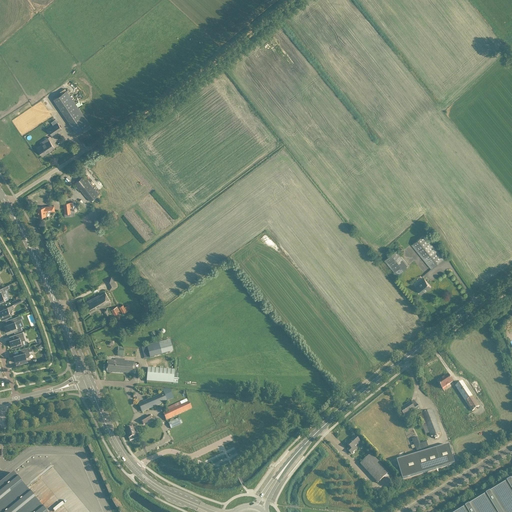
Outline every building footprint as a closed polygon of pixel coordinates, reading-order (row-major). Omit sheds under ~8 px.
[(76,133),(89,124),(67,90),(54,99),(76,133)] [(62,129),(57,122),(48,129),(52,135),(62,129)] [(54,147),(49,140),(37,148),(42,156),(48,152),(48,151),(54,147)] [(90,201),(99,194),(84,176),(74,183),(79,190),(80,189),(90,201)] [(72,202),(63,203),(64,213),(73,212),(72,202)] [(54,205),(42,207),(37,207),(38,216),(46,215),(46,211),(54,210),(54,205)] [(412,244),(428,264),(431,268),(444,258),(424,234),(412,244)] [(384,260),(397,275),(409,265),(396,249),(384,260)] [(104,280),(105,282),(107,282),(109,287),(109,288),(110,290),(117,286),(112,276),(104,280)] [(416,287),(421,294),(424,291),(425,291),(431,287),(425,279),(419,284),(416,287)] [(0,302),(5,300),(3,296),(5,295),(4,293),(6,292),(6,291),(5,290),(5,289),(9,287),(8,285),(4,287),(0,288),(0,302)] [(99,294),(89,300),(85,302),(90,312),(110,302),(105,292),(100,295),(99,294)] [(0,314),(2,319),(6,317),(12,314),(10,311),(11,309),(12,309),(13,307),(12,305),(0,309),(0,314)] [(123,316),(124,315),(118,305),(111,310),(118,320),(123,316)] [(125,307),(124,305),(120,307),(123,313),(130,309),(128,305),(125,307)] [(7,326),(5,327),(7,332),(13,330),(14,332),(21,329),(18,320),(23,318),(21,314),(11,318),(12,322),(6,324),(7,326)] [(10,340),(12,347),(15,346),(15,347),(18,346),(18,345),(22,344),(21,340),(25,338),(23,331),(14,334),(15,338),(10,340)] [(158,343),(161,355),(173,352),(170,340),(158,343)] [(15,357),(15,359),(14,359),(15,362),(16,362),(17,363),(27,360),(26,357),(28,356),(30,354),(29,351),(32,350),(31,346),(20,349),(21,352),(15,354),(16,357),(15,358),(15,357)] [(106,372),(125,374),(126,365),(127,365),(127,362),(122,361),(122,360),(117,360),(116,362),(107,361),(106,372)] [(126,365),(125,374),(133,374),(134,362),(127,362),(127,365),(126,365)] [(148,368),(146,382),(173,384),(175,371),(148,368)] [(438,382),(440,386),(442,389),(453,382),(448,375),(438,382)] [(463,382),(456,386),(472,411),(479,406),(463,382)] [(143,402),(138,404),(142,412),(146,410),(167,401),(164,394),(164,393),(143,402)] [(189,402),(168,412),(163,414),(166,420),(171,418),(192,409),(189,402)] [(420,410),(420,409),(417,405),(413,407),(410,403),(400,410),(405,417),(407,421),(410,419),(409,415),(412,413),(413,414),(420,410)] [(431,437),(441,433),(432,410),(422,414),(431,437)] [(474,412),(466,418),(472,427),(481,422),(474,412)] [(143,425),(148,422),(151,420),(149,416),(141,420),(143,425)] [(179,418),(173,421),(168,423),(171,429),(181,424),(179,418)] [(129,438),(130,441),(134,440),(133,437),(135,436),(132,428),(126,431),(129,438)] [(358,445),(361,442),(355,437),(350,441),(347,444),(350,448),(348,450),(351,454),(357,449),(355,447),(357,445),(358,445)] [(420,443),(418,437),(412,440),(414,445),(415,448),(417,452),(429,447),(426,441),(420,443)] [(449,445),(397,461),(403,480),(455,464),(449,445)] [(361,464),(364,468),(378,483),(389,473),(372,454),(361,464)] [(0,511),(45,511),(13,473),(0,483),(0,511)] [(511,511),(511,479),(458,511),(511,511)]
